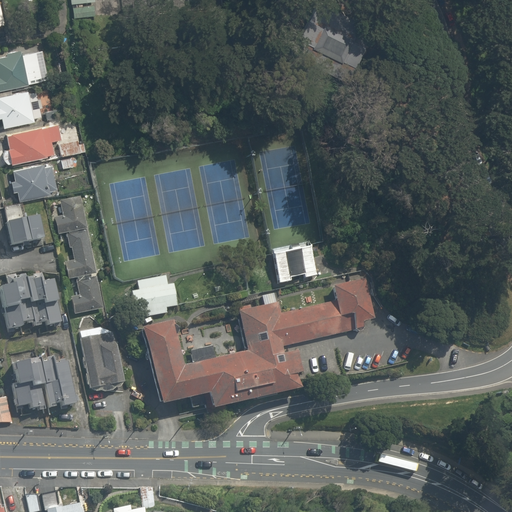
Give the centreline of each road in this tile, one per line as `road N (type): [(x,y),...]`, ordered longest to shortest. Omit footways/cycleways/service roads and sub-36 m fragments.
road 1 (track): [(511,339),(486,334),(468,309),(443,241),(432,120),(372,57),(371,27),(342,0)]
road 2 (residential): [(239,459),(242,429),(272,409),(451,380),(511,357)]
road 3 (residential): [(511,253),(465,155),(421,0)]
road 4 (secondary): [(239,459),(402,472),(486,511)]
road 5 (secondary): [(0,456),(239,459)]
